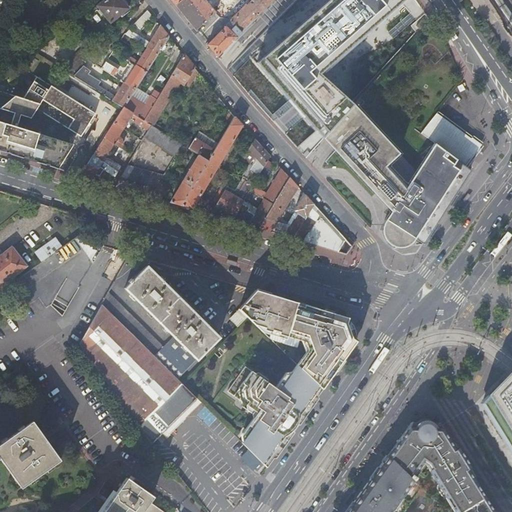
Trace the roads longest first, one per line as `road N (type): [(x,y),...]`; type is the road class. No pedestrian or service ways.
road 1 (residential): [(365,288),(366,242),(155,0)]
road 2 (residential): [(319,511),(442,333),(445,319),(416,305)]
road 3 (secondary): [(118,212),(365,288)]
road 4 (primary): [(416,305),(263,511)]
road 5 (residential): [(0,353),(105,265),(118,212)]
road 6 (primary): [(511,163),(417,281),(416,305)]
road 7 (primary): [(416,305),(432,300),(511,198)]
road 8 (secondary): [(435,0),(511,107)]
road 9 (secondary): [(0,176),(118,212)]
